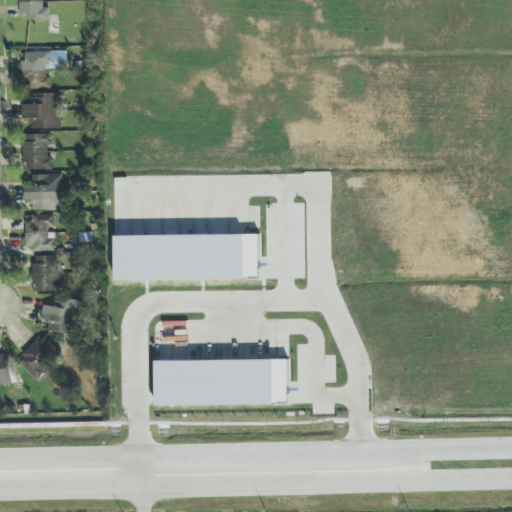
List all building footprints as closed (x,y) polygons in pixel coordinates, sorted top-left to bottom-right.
[(19,0),(20,15),(29,15),(29,20),(50,21),(50,8),(43,8),(43,0),(19,0)] [(49,52),(25,52),(25,60),(22,61),(23,88),(51,88),(51,75),(50,75),(49,52)] [(60,93),(29,94),(30,104),(23,104),(23,119),(32,119),(32,129),(61,129),(60,93)] [(49,134),(24,135),(25,170),(52,169),(52,159),(50,159),(49,134)] [(34,210),(62,211),(62,175),(33,174),(32,186),(24,186),(24,201),(34,201),(34,210)] [(25,246),(34,247),(34,251),(55,252),(55,230),(54,230),(54,215),(33,215),(33,221),(26,221),(25,246)] [(261,279),(260,234),(115,236),(116,281),(261,279)] [(59,291),(60,257),(35,256),(34,291),(59,291)] [(48,331),(78,336),(83,301),(55,297),(53,306),(44,305),(42,319),(50,321),(48,331)] [(18,360),(36,379),(62,354),(45,335),(18,360)] [(0,386),(11,386),(10,353),(0,353),(0,386)] [(156,361),(157,406),(289,405),(289,360),(156,361)]
